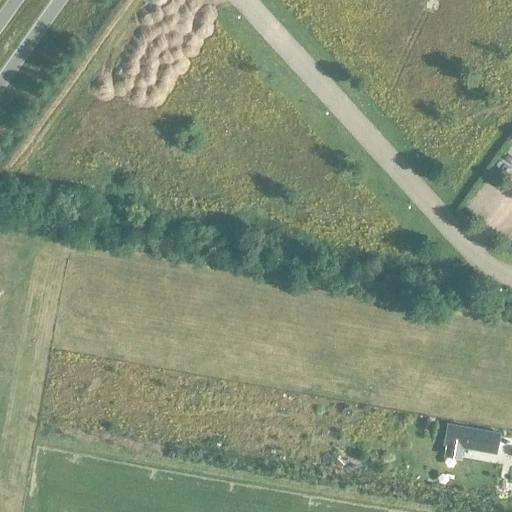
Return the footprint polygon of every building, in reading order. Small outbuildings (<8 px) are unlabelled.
[(219,0),(214,30),(240,35),(246,0),(219,0)] [(246,0),(240,35),(263,39),(268,15),(280,18),(283,0),(246,0)] [(308,0),(305,18),(317,21),(312,45),(336,50),(343,9),(322,5),(322,0),(308,0)] [(479,0),(457,0),(456,10),(465,12),(461,34),(501,41),(506,18),(481,13),(484,1),(479,0)] [(343,9),(336,50),(337,50),(337,49),(357,52),(365,13),(343,9)] [(386,17),(378,58),(402,62),(406,38),(418,40),(423,15),(409,12),(408,22),(386,17)] [(365,13),(357,52),(377,56),(377,57),(378,58),(386,17),(365,13)] [(461,34),(457,55),(496,62),(500,42),(501,42),(501,41),(461,34)] [(175,36),(173,48),(198,53),(201,40),(175,36)] [(426,41),(424,48),(436,51),(438,43),(426,41)] [(173,48),(170,62),(180,63),(175,85),(215,93),(219,69),(196,65),(198,53),(173,48)] [(424,48),(423,56),(435,59),(436,51),(424,48)] [(457,55),(453,76),(492,83),(496,62),(457,55)] [(453,76),(449,97),(489,105),(489,104),(488,104),(492,83),(453,76)] [(142,79),(141,87),(152,89),(154,81),(142,79)] [(418,83),(416,91),(428,93),(429,85),(418,83)] [(175,85),(171,106),(211,114),(215,93),(175,85)] [(435,117),(433,131),(458,136),(460,124),(485,128),(489,105),(449,97),(445,119),(435,117)] [(171,106),(167,129),(206,136),(211,114),(171,106)] [(126,113),(124,121),(136,123),(138,115),(126,113)] [(167,129),(163,150),(202,158),(206,136),(167,129)] [(122,134),(120,142),(132,144),(134,136),(122,134)] [(120,142),(119,150),(131,152),(132,144),(120,142)] [(245,168),(240,193),(254,196),(256,186),(278,191),(285,150),(262,146),(257,170),(245,168)] [(163,150),(159,171),(199,179),(200,178),(198,178),(202,158),(163,150)] [(285,150),(278,191),(299,195),(306,155),(286,152),(286,150),(285,150)] [(306,155),(299,195),(320,199),(327,159),(306,155)] [(327,159),(320,199),(341,203),(349,164),(327,159)] [(349,164),(341,203),(363,207),(370,166),(369,166),(369,167),(349,164)] [(370,166),(363,207),(385,211),(383,220),(396,223),(401,198),(389,195),(394,171),(370,166)] [(146,191),(143,205),(168,210),(171,198),(195,202),(199,179),(159,171),(155,193),(146,191)] [(491,215),(486,241),(500,243),(502,234),(511,235),(511,194),(508,194),(504,218),(491,215)] [(286,222),(284,233),(291,235),(294,223),(286,222)] [(294,223),(291,235),(299,236),(301,225),(294,223)] [(328,230),(326,241),(334,243),(336,231),(328,230)] [(336,231),(334,243),(342,244),(344,232),(336,231)] [(443,444),(446,444),(462,447),(496,454),(500,433),(447,423),(443,444)]
